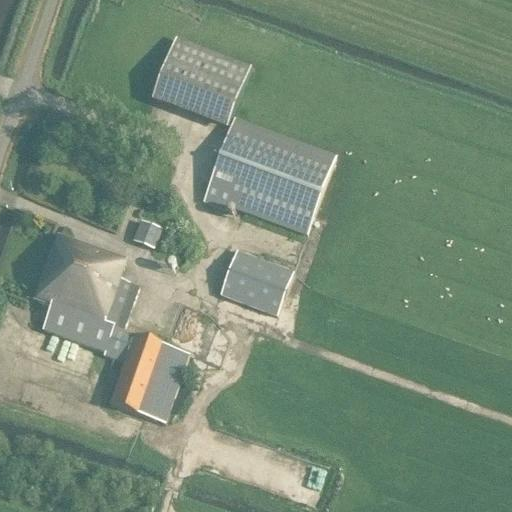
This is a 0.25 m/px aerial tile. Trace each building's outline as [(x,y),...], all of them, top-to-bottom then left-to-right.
[(153,100),(225,127),(248,67),(176,40),(153,100)] [(228,208),(307,237),(336,159),(234,121),(204,203),(226,211),(228,208)] [(133,243),(154,251),(162,231),(141,223),(133,243)] [(105,354),(104,358),(112,361),(109,371),(121,375),(110,406),(165,425),(189,357),(134,336),(125,332),(140,288),(120,281),(126,261),(58,238),(35,302),(51,307),(43,332),(105,354)] [(221,297),(277,318),(293,274),(237,253),(221,297)] [(196,328),(201,303),(185,300),(180,325),(196,328)] [(13,322),(24,325),(27,311),(16,309),(13,322)] [(330,454),(329,475),(337,475),(338,454),(330,454)]
